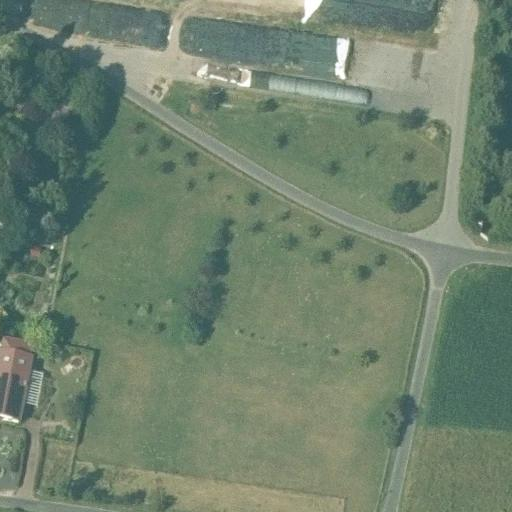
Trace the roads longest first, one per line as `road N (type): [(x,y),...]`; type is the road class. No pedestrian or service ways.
road 1 (residential): [(445,258),(372,237),(149,110)]
road 2 (track): [(445,258),(473,0)]
road 3 (residential): [(445,258),(393,511)]
road 4 (track): [(0,19),(149,110)]
